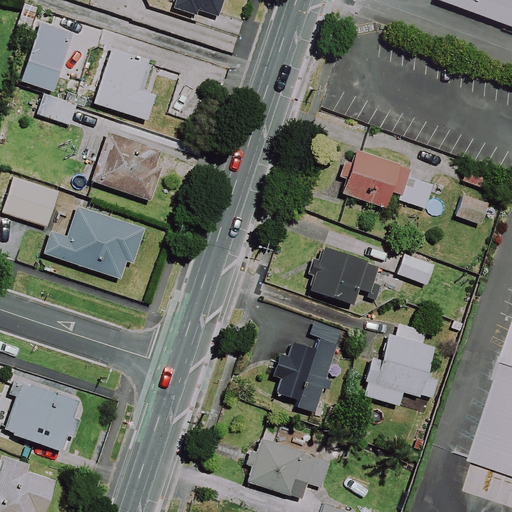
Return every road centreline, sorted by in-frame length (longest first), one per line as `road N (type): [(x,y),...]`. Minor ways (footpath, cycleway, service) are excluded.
road 1 (secondary): [(301,0),(180,367)]
road 2 (residential): [(180,367),(0,309)]
road 3 (secondary): [(180,367),(132,511)]
